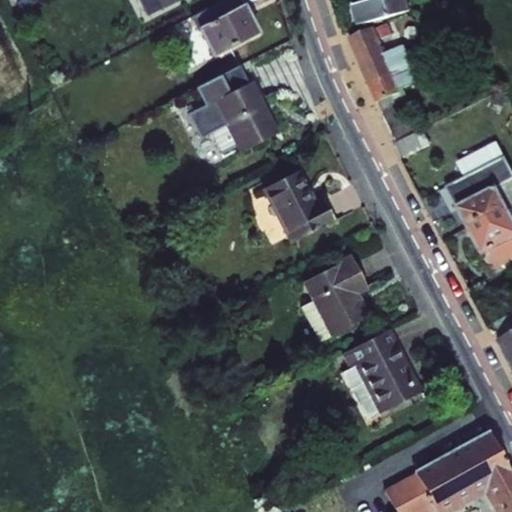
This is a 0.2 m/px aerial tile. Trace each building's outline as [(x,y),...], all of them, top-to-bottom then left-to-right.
[(121,0),(130,17),(147,9),(148,10),(166,0),(121,0)] [(232,0),(205,0),(182,12),(203,53),(249,31),(232,0)] [(399,0),(344,0),(351,27),(403,13),(399,0)] [(402,15),(382,22),(388,40),(411,34),(402,15)] [(368,109),(389,98),(378,67),(411,54),(405,39),(388,46),(386,41),(371,46),(364,28),(342,34),(358,87),(368,109)] [(425,52),(387,71),(399,93),(436,74),(425,52)] [(239,77),(200,93),(227,146),(265,129),(239,77)] [(368,109),(384,138),(412,125),(397,94),(389,98),(368,109)] [(418,136),(412,125),(384,138),(390,149),(418,136)] [(431,173),(442,193),(500,162),(490,142),(431,173)] [(442,193),(455,217),(494,195),(508,188),(500,173),(505,171),(500,162),(442,193)] [(288,163),(253,179),(277,231),(321,211),(310,187),(302,191),(288,163)] [(494,195),(455,217),(476,257),(511,237),(511,188),(511,186),(508,188),(494,195)] [(293,269),(318,322),(353,305),(341,280),(354,275),(340,245),(293,269)] [(484,316),(492,333),(511,323),(511,305),(511,303),(484,316)] [(342,354),(365,400),(404,381),(374,316),(326,339),(335,357),(342,354)] [(503,365),(511,360),(511,323),(492,333),(487,336),(503,365)] [(351,407),(365,400),(342,354),(335,357),(328,361),(351,407)] [(511,360),(503,365),(504,367),(511,381),(511,360)] [(511,498),(511,484),(479,425),(404,462),(405,465),(394,470),(414,508),(474,477),(492,510),(511,498)] [(365,511),(391,498),(385,487),(359,500),(365,511)] [(398,511),(391,498),(365,511),(398,511)] [(511,511),(511,498),(492,510),(493,511),(511,511)]
